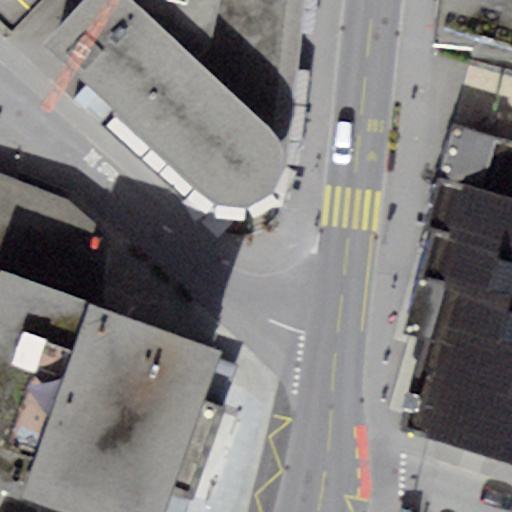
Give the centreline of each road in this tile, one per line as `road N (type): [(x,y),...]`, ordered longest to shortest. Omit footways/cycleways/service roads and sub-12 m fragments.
road 1 (residential): [(335,339),(231,299),(107,199),(0,95)]
road 2 (secondary): [(375,0),(335,339)]
road 3 (secondary): [(335,339),(313,511)]
